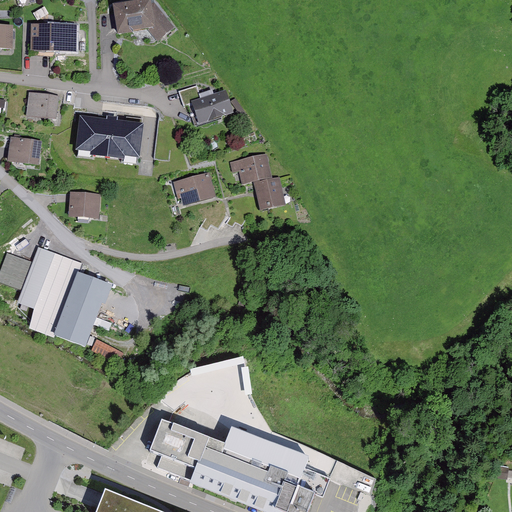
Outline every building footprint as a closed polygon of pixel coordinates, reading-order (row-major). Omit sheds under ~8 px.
[(150,0),(148,0),(114,6),(119,36),(147,32),(157,43),(173,30),(150,0)] [(18,27),(0,26),(0,50),(18,50),(18,27)] [(79,27),(36,27),(36,53),(79,54),(79,27)] [(233,91),(199,104),(208,127),(241,114),(233,91)] [(63,97),(32,93),(30,117),(60,120),(63,97)] [(0,108),(7,109),(8,101),(0,99),(0,108)] [(112,120),(87,118),(84,158),(100,159),(100,156),(132,158),(132,164),(147,166),(150,125),(124,123),(125,119),(112,118),(112,120)] [(45,141),(13,139),(11,163),(43,165),(45,141)] [(271,155),(235,165),(239,177),(249,174),(252,186),(259,185),(267,214),(291,207),(283,179),(278,180),(271,155)] [(214,172),(178,183),(184,202),(189,200),(191,207),(222,198),(214,172)] [(104,195),(74,194),(73,219),(104,219),(104,195)] [(79,265),(39,250),(18,306),(37,313),(30,332),(87,353),(110,290),(75,277),(79,265)] [(118,357),(123,347),(99,334),(93,345),(118,357)] [(248,401),(221,393),(215,397),(211,412),(242,421),(248,401)] [(225,441),(166,417),(154,449),(159,451),(153,467),(264,511),(306,511),(322,474),(304,467),(308,457),(231,427),(225,441)] [(498,462),(497,474),(509,474),(510,462),(498,462)] [(163,511),(102,488),(92,511),(163,511)]
